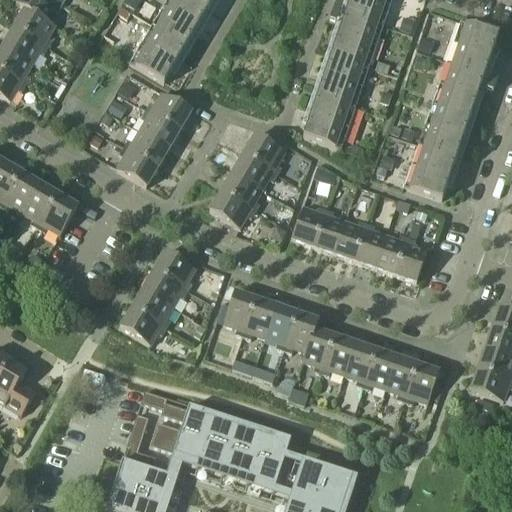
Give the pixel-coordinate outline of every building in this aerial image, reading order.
[(61,10),(44,0),(20,0),(15,8),(23,13),(24,12),(46,25),(52,14),(57,17),(61,10)] [(61,0),(44,0),(61,10),(65,3),(61,0)] [(134,0),(126,0),(122,7),(134,14),(141,4),(134,0)] [(163,88),(215,0),(168,0),(129,67),(163,88)] [(340,155),(393,0),(350,0),(302,141),(340,155)] [(47,41),(54,29),(46,25),(24,12),(23,13),(13,31),(47,51),(51,44),(47,41)] [(402,21),(398,34),(409,38),(413,25),(402,21)] [(441,205),(498,39),(460,26),(403,192),(441,205)] [(47,51),(13,31),(2,49),(31,67),(38,56),(43,58),(47,51)] [(420,42),(416,54),(428,58),(432,46),(420,42)] [(24,78),(31,67),(2,49),(0,51),(0,73),(24,88),(29,81),(24,78)] [(417,60),(413,72),(422,74),(425,63),(417,60)] [(24,88),(0,73),(0,100),(9,105),(16,93),(20,95),(24,88)] [(123,85),(116,96),(126,102),(133,91),(123,85)] [(381,95),(378,105),(387,108),(390,98),(381,95)] [(179,135),(190,116),(191,116),(160,98),(153,110),(149,107),(145,114),(179,135)] [(179,135),(145,114),(141,121),(145,124),(138,136),(168,154),(179,135)] [(104,118),(99,126),(107,131),(112,123),(104,118)] [(371,121),(367,132),(378,135),(382,125),(371,121)] [(404,132),(400,142),(410,145),(414,136),(404,132)] [(157,172),(168,154),(138,136),(131,147),(127,144),(123,152),(157,172)] [(93,139),(88,148),(96,153),(101,144),(93,139)] [(277,170),(284,157),(254,139),(243,159),(277,179),(281,172),(277,170)] [(157,172),(123,152),(118,159),(123,162),(116,173),(146,191),(157,172)] [(277,179),(243,159),(232,177),(262,195),(268,184),(273,186),(277,179)] [(383,160),(379,171),(390,175),(394,163),(383,160)] [(0,211),(21,177),(2,166),(0,169),(0,211)] [(315,173),(312,183),(323,187),(326,177),(315,173)] [(21,218),(39,188),(21,177),(0,211),(7,215),(10,211),(21,218)] [(255,207),(262,195),(232,177),(221,196),(255,217),(259,209),(255,207)] [(37,233),(58,199),(39,188),(21,218),(32,225),(30,229),(37,233)] [(255,217),(221,196),(210,215),(240,233),(246,221),(251,224),(255,217)] [(59,240),(77,210),(58,199),(37,233),(44,237),(47,233),(59,240)] [(398,205),(394,214),(405,218),(409,209),(398,205)] [(313,252),(326,214),(318,212),(316,216),(303,212),(291,245),(313,252)] [(333,259),(344,226),(332,222),(334,217),(326,214),(313,252),(333,259)] [(416,216),(413,226),(420,228),(423,218),(416,216)] [(354,266),(367,228),(359,226),(357,231),(344,226),(333,259),(354,266)] [(375,274),(386,241),(373,236),(375,231),(367,228),(354,266),(375,274)] [(275,231),(272,237),(275,245),(281,247),(286,236),(275,231)] [(395,281),(408,243),(400,240),(398,245),(386,241),(375,274),(395,281)] [(416,288),(427,255),(413,250),(415,245),(408,243),(395,281),(416,288)] [(6,245),(2,252),(11,258),(15,251),(6,245)] [(187,286),(195,274),(165,256),(153,276),(188,296),(192,288),(187,286)] [(30,258),(25,266),(35,272),(40,264),(30,258)] [(188,296),(153,276),(142,294),(172,312),(179,300),(183,303),(188,296)] [(165,323),(172,312),(142,294),(131,313),(165,333),(170,326),(165,323)] [(242,341),(255,303),(234,296),(222,329),(236,333),(234,338),(242,341)] [(264,343),(275,310),(255,303),(242,341),(250,344),(252,339),(264,343)] [(283,355),(296,317),(275,310),(264,343),(277,347),(275,352),(283,355)] [(511,315),(498,311),(490,332),(511,339),(511,315)] [(165,333),(131,313),(120,332),(149,350),(156,338),(161,340),(165,333)] [(305,357),(314,333),(315,334),(318,325),(296,317),(283,355),(291,358),(292,353),(304,357),(305,357)] [(198,329),(192,339),(199,344),(205,334),(198,329)] [(511,339),(490,332),(483,353),(511,362),(511,339)] [(334,340),(315,334),(314,333),(305,357),(304,357),(301,366),(315,371),(313,376),(321,379),(334,340)] [(344,381),(355,348),(334,340),(321,379),(329,381),(331,376),(344,381)] [(363,393),(376,355),(355,348),(344,381),(357,385),(355,390),(363,393)] [(511,376),(511,362),(483,353),(476,373),(511,385),(511,376)] [(0,380),(10,363),(3,359),(5,357),(0,354),(0,380)] [(385,395),(396,362),(376,355),(363,393),(370,396),(372,391),(385,395)] [(404,407),(417,369),(396,362),(385,395),(397,399),(395,404),(404,407)] [(36,396),(20,387),(28,373),(26,372),(27,370),(17,365),(16,367),(10,363),(0,380),(0,408),(21,421),(36,396)] [(242,365),(238,375),(250,379),(253,369),(242,365)] [(417,369),(404,407),(411,410),(413,405),(426,410),(429,403),(436,406),(441,392),(433,389),(438,376),(417,369)] [(511,394),(511,393),(511,385),(476,373),(469,395),(502,406),(507,392),(511,394)] [(285,383),(280,399),(289,402),(293,392),(295,386),(285,383)] [(289,402),(288,406),(297,409),(302,396),(293,392),(289,402)] [(143,396),(140,407),(147,410),(151,398),(143,396)] [(151,398),(147,410),(154,412),(158,401),(151,398)] [(158,401),(154,412),(161,414),(164,408),(165,403),(158,401)] [(493,407),(477,402),(475,410),(490,415),(492,411),(493,407)] [(161,414),(160,419),(167,421),(171,410),(164,408),(161,414)] [(171,410),(167,421),(174,423),(177,412),(171,410)] [(171,457),(170,460),(272,493),(288,443),(275,439),(273,443),(199,419),(200,414),(187,410),(185,415),(182,426),(179,434),(175,445),(171,457)] [(177,412),(174,423),(182,426),(185,415),(177,412)] [(136,420),(133,428),(144,432),(147,424),(136,420)] [(157,427),(153,438),(161,441),(164,430),(157,427)] [(133,428),(131,435),(142,438),(144,432),(133,428)] [(164,430),(161,441),(168,443),(171,432),(164,430)] [(171,432),(168,443),(175,445),(179,434),(171,432)] [(131,435),(129,442),(140,445),(142,438),(131,435)] [(153,438),(150,450),(157,452),(161,441),(153,438)] [(161,441),(157,452),(164,454),(168,443),(161,441)] [(129,442),(126,449),(131,451),(138,453),(140,445),(129,442)] [(168,443),(164,454),(171,457),(175,445),(168,443)] [(131,451),(126,466),(135,469),(139,458),(136,457),(138,453),(131,451)] [(139,458),(135,469),(142,472),(146,460),(139,458)] [(146,460),(142,472),(150,474),(154,463),(146,460)] [(305,464),(289,511),(339,511),(349,484),(324,475),(325,471),(313,467),(305,464)] [(109,502),(105,511),(161,511),(171,481),(150,474),(142,472),(135,469),(126,466),(113,504),(109,502)]
